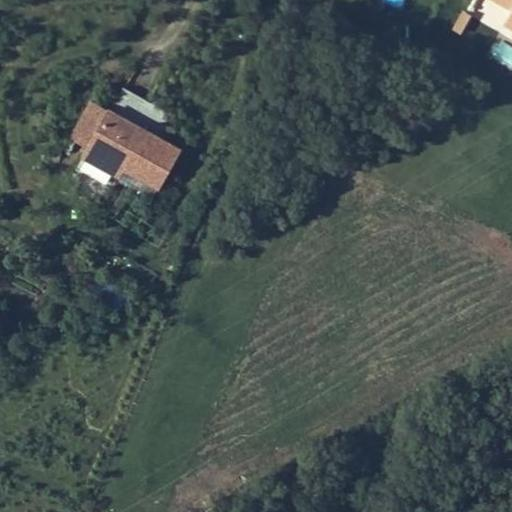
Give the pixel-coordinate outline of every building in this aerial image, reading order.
[(493,0),(511,10),(511,0),(493,0)] [(91,151),(111,113),(94,103),(73,141),(91,151)] [(182,151),(111,113),(91,151),(126,170),(161,189),(182,151)] [(126,170),(91,151),(86,160),(121,179),(126,170)] [(0,254),(7,258),(20,229),(0,219),(0,254)] [(7,286),(33,297),(40,281),(14,270),(7,286)]
